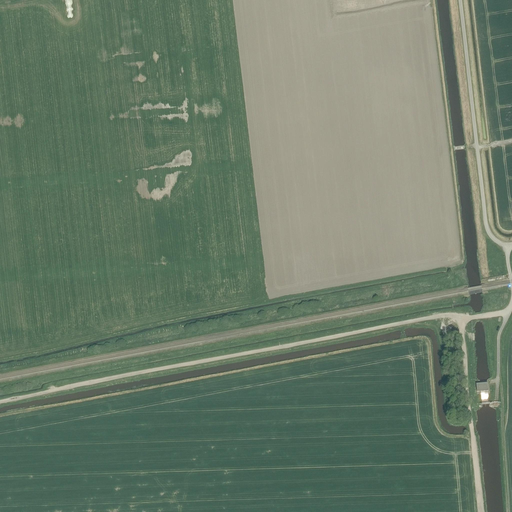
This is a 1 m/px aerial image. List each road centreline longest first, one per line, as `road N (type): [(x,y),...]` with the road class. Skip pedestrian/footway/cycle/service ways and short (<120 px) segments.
road 1 (track): [(0,400),(456,314),(479,511)]
road 2 (unclassified): [(507,246),(485,222),(459,0)]
